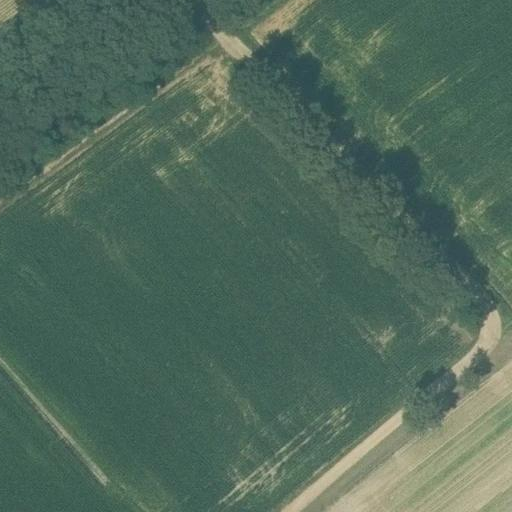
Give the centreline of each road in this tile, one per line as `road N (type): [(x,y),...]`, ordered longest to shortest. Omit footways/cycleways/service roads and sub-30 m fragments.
road 1 (track): [(173,0),(488,317),(449,371),(283,511)]
road 2 (track): [(0,114),(152,0)]
